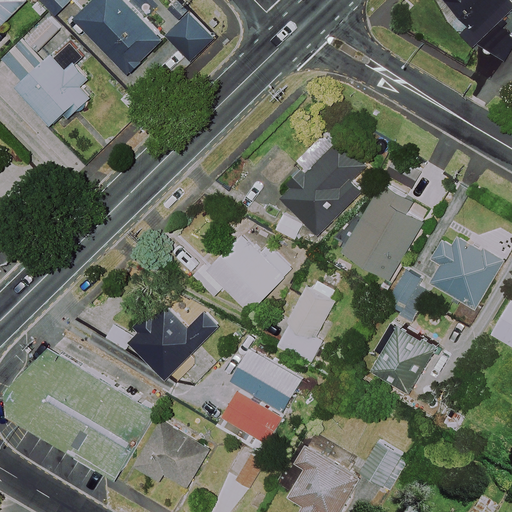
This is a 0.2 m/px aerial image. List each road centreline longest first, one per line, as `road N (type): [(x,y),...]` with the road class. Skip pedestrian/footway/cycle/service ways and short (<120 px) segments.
road 1 (secondary): [(0,322),(302,25)]
road 2 (residential): [(511,146),(302,25)]
